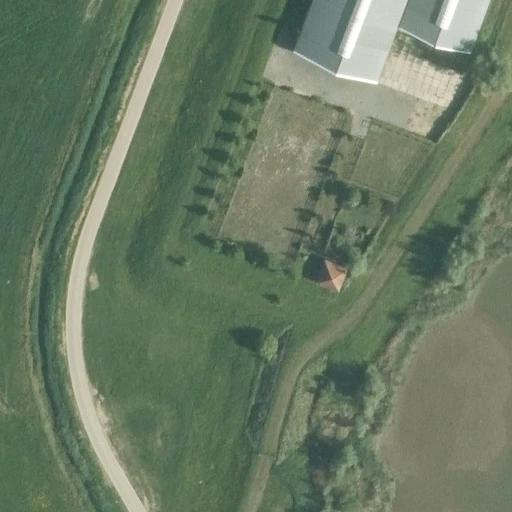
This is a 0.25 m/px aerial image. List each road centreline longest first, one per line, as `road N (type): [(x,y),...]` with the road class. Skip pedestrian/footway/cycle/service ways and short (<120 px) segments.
road 1 (unclassified): [(174,0),(106,178),(72,320),(80,391),(136,511)]
road 2 (track): [(238,511),(379,89)]
